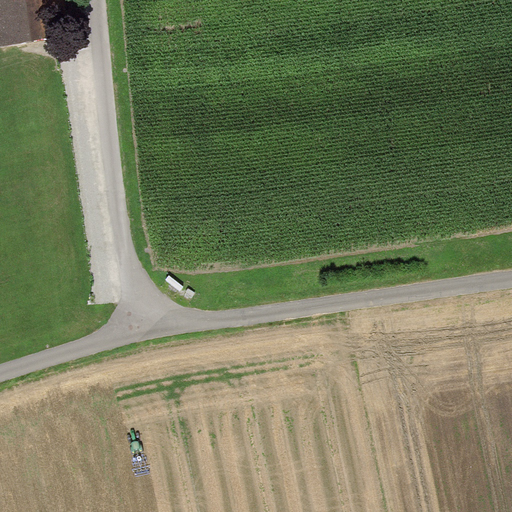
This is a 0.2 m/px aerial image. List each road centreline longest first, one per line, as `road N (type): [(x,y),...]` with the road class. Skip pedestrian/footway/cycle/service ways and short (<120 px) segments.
road 1 (track): [(511,278),(154,326)]
road 2 (track): [(154,326),(124,267),(111,206),(93,0)]
road 3 (track): [(0,377),(154,326)]
